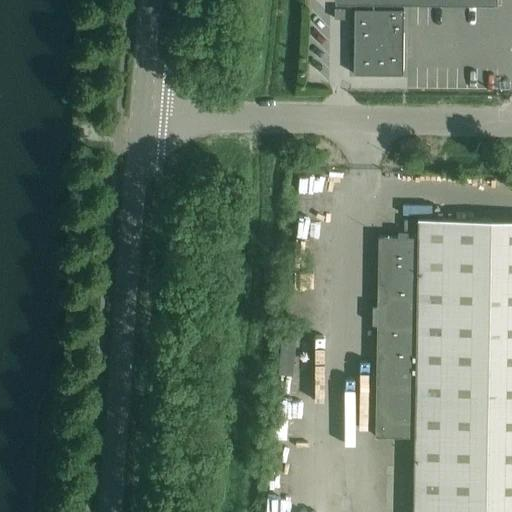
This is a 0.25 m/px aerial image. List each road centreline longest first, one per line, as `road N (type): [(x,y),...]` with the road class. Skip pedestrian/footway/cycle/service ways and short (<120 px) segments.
road 1 (unclassified): [(113,511),(141,117)]
road 2 (unclassified): [(511,121),(141,117)]
